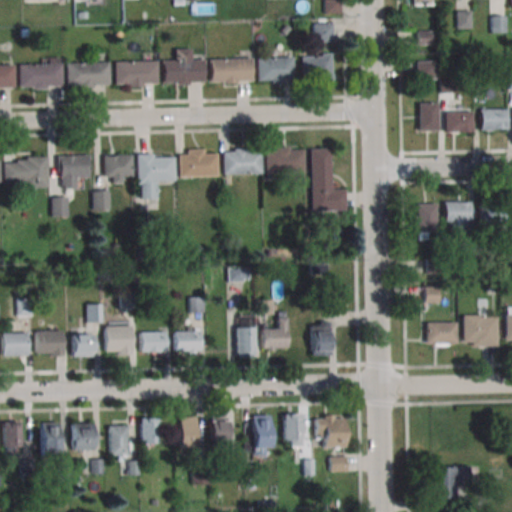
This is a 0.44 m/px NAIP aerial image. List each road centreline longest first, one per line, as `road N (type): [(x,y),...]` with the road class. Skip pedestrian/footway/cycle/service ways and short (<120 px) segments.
road 1 (residential): [(377,511),(370,0)]
road 2 (residential): [(0,394),(377,385)]
road 3 (residential): [(0,121),(372,112)]
road 4 (residential): [(373,167),(511,163)]
road 5 (residential): [(377,385),(511,383)]
